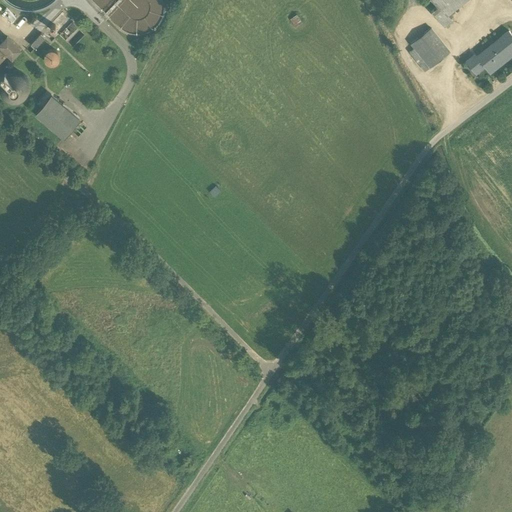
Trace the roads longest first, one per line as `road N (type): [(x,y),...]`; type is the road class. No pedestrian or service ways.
road 1 (track): [(511,81),(421,157),(271,371)]
road 2 (track): [(0,119),(271,371)]
road 3 (track): [(0,293),(82,216),(86,192),(184,0)]
road 4 (track): [(175,511),(271,371)]
